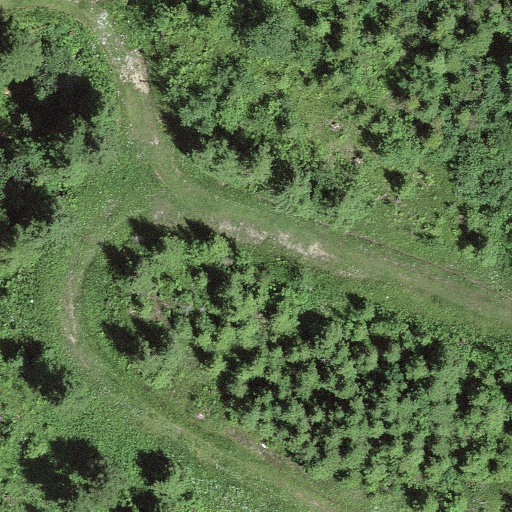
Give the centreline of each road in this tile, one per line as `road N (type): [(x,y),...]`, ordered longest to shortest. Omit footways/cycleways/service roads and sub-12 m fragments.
road 1 (track): [(338,511),(182,432),(97,371),(76,337),(74,302),(103,226),(153,194),(213,200),(511,314)]
road 2 (track): [(60,0),(112,29),(166,139),(179,193)]
